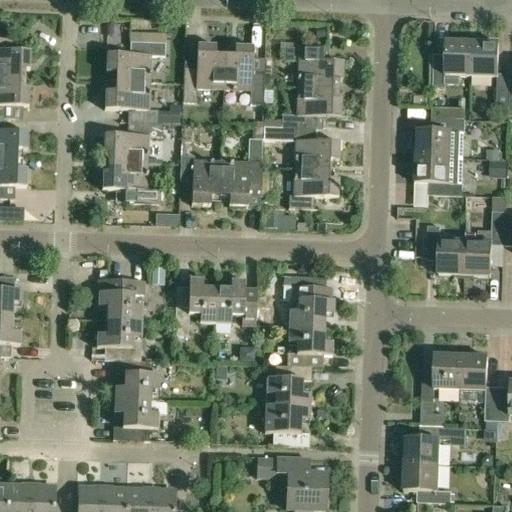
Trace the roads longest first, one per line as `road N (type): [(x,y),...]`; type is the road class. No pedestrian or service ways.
road 1 (residential): [(372,252),(63,240)]
road 2 (residential): [(372,252),(382,6)]
road 3 (residential): [(63,240),(69,0)]
road 4 (residential): [(58,452),(63,240)]
road 5 (residential): [(363,511),(369,320)]
road 6 (residential): [(511,324),(369,320)]
road 7 (residential): [(382,6),(511,11)]
road 8 (residential): [(180,453),(58,452)]
road 9 (residential): [(262,2),(382,6)]
